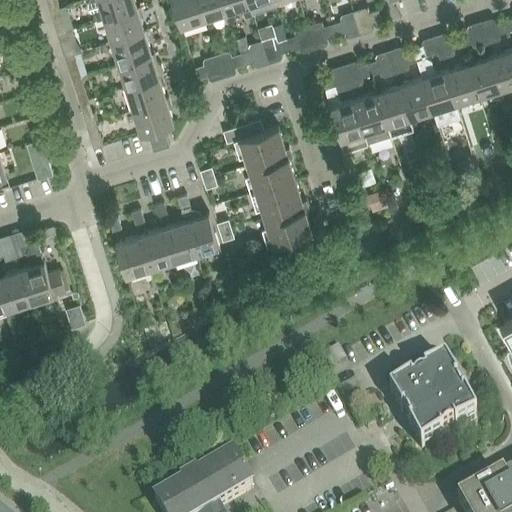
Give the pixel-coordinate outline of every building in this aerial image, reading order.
[(58,0),(48,0),(51,9),(60,6),(58,0)] [(138,7),(138,6),(135,0),(89,0),(89,1),(89,6),(92,10),(95,13),(97,19),(105,17),(138,7)] [(173,0),(182,25),(206,18),(200,0),(173,0)] [(225,0),(200,0),(206,18),(228,10),(225,0)] [(225,0),(228,10),(241,6),(245,18),(255,15),(249,0),(225,0)] [(249,0),(255,15),(278,7),(276,4),(275,0),(249,0)] [(351,0),(343,3),(349,20),(368,14),(363,0),(351,0)] [(138,7),(105,17),(110,33),(112,41),(137,33),(146,30),(145,29),(141,16),(143,15),(140,6),(138,6),(138,7)] [(370,11),(373,22),(383,19),(379,8),(370,11)] [(64,17),(55,20),(58,31),(67,28),(64,17)] [(509,29),(506,18),(497,21),(501,32),(509,29)] [(333,23),(337,34),(346,31),(342,20),(333,23)] [(328,37),(337,34),(333,23),(324,25),(327,33),(328,37)] [(283,24),(275,27),(279,40),(287,37),(283,24)] [(120,64),(152,53),(148,39),(150,39),(147,29),(145,29),(146,30),(137,33),(112,41),(120,64)] [(460,33),(464,45),(473,42),(470,33),(469,30),(460,33)] [(464,45),(460,33),(451,36),(454,48),(464,45)] [(287,37),(291,49),(300,46),(296,34),(287,37)] [(246,35),(237,38),(242,52),(250,49),(246,35)] [(279,40),(278,40),(265,44),(270,61),(281,58),(284,55),(283,51),(291,49),(287,37),(279,40)] [(71,41),(62,44),(66,56),(75,53),(71,41)] [(414,48),(418,59),(426,57),(423,45),(414,48)] [(511,83),(511,47),(492,54),(502,87),(511,83)] [(418,59),(414,48),(406,50),(409,62),(418,59)] [(245,63),(254,60),(251,49),(250,49),(242,52),(245,63)] [(160,76),(155,62),(157,61),(154,52),(152,53),(120,64),(127,87),(160,76)] [(245,63),(242,52),(233,55),(236,66),(245,63)] [(502,87),(492,54),(469,61),(479,94),(502,87)] [(369,62),(372,74),(381,71),(378,59),(369,62)] [(479,94),(469,61),(446,69),(457,101),(479,94)] [(372,74),(369,62),(360,65),(363,77),(372,74)] [(205,63),(196,66),(199,78),(209,75),(205,63)] [(78,65),(70,67),(73,79),(82,76),(78,65)] [(457,101),(446,69),(423,76),(434,109),(457,101)] [(331,74),(322,77),(326,89),(335,86),(331,74)] [(167,99),(167,98),(163,85),(165,85),(162,75),(160,76),(127,87),(134,109),(167,99)] [(434,109),(423,76),(400,83),(411,116),(434,109)] [(377,91),(388,123),(392,135),(414,127),(411,116),(400,83),(377,91)] [(86,88),(77,91),(80,102),(89,99),(86,88)] [(392,135),(388,123),(377,91),(355,98),(369,142),(392,135)] [(167,98),(167,99),(134,109),(142,133),(175,122),(170,108),(172,107),(169,98),(167,98)] [(331,106),(341,138),(345,150),(369,142),(355,98),(331,106)] [(93,110),(84,113),(88,124),(96,122),(93,110)] [(252,121),(255,132),(265,130),(261,119),(252,121)] [(246,135),(255,132),(252,121),(243,124),(246,135)] [(237,138),(240,137),(246,135),(243,124),(233,127),(237,138)] [(279,125),(265,130),(255,132),(246,135),(240,137),(257,190),(296,178),(289,156),(292,155),(289,146),(286,147),(279,125)] [(40,127),(31,130),(34,140),(43,137),(40,127)] [(237,138),(233,127),(224,130),(228,141),(237,138)] [(150,135),(154,149),(171,144),(166,130),(150,135)] [(100,133),(91,136),(95,147),(104,144),(100,133)] [(42,138),(29,142),(32,154),(46,150),(42,138)] [(204,178),(215,175),(213,165),(201,169),(204,178)] [(215,175),(204,178),(207,187),(218,184),(215,175)] [(257,190),(266,216),(274,243),(313,231),(306,209),(309,208),(306,198),(303,199),(296,178),(257,190)] [(383,190),(371,193),(376,209),(388,205),(383,190)] [(196,252),(220,244),(210,212),(201,215),(200,211),(196,209),(192,210),(187,194),(178,197),(186,219),(196,252)] [(396,197),(387,199),(391,211),(399,208),(396,197)] [(164,201),(155,204),(159,216),(168,213),(164,201)] [(142,208),(133,211),(137,223),(146,220),(142,208)] [(109,218),(109,219),(113,230),(122,227),(119,215),(109,218)] [(221,230),(232,227),(229,218),(218,222),(221,230)] [(186,219),(163,227),(173,259),(196,252),(186,219)] [(173,259),(163,227),(140,234),(151,267),(173,259)] [(232,227),(221,230),(224,239),(235,235),(232,227)] [(31,264),(22,267),(32,300),(67,289),(60,267),(49,271),(45,260),(44,260),(35,231),(26,234),(30,246),(27,251),(31,264)] [(140,234),(116,241),(127,274),(151,267),(140,234)] [(32,300),(22,267),(0,274),(0,279),(9,308),(32,300)] [(233,270),(225,273),(229,287),(237,284),(233,270)] [(0,310),(9,308),(0,279),(0,310)] [(336,357),(350,347),(341,334),(327,345),(336,357)] [(420,379),(434,405),(449,431),(455,427),(456,429),(478,417),(466,395),(464,396),(457,384),(459,383),(447,361),(425,373),(426,375),(420,379)] [(420,379),(413,382),(412,380),(390,393),(403,414),(404,413),(408,419),(434,405),(420,379)] [(412,426),(410,427),(422,448),(444,436),(443,434),(449,431),(434,405),(408,419),(412,426)] [(184,483),(155,500),(162,511),(223,511),(220,507),(245,493),(252,489),(253,488),(254,488),(234,454),(199,474),(197,471),(182,479),(184,483)] [(511,511),(511,473),(459,504),(463,511),(511,511)] [(376,505),(397,493),(387,474),(366,486),(376,505)]
